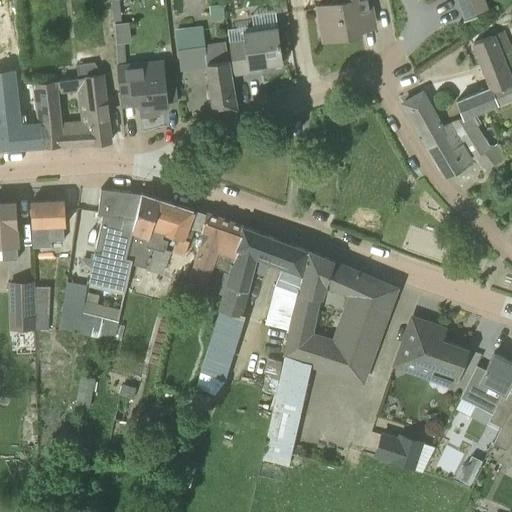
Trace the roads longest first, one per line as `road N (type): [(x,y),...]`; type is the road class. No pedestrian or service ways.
road 1 (residential): [(142,164),(365,72),(413,157),(511,253)]
road 2 (unclassified): [(511,305),(142,164)]
road 3 (residential): [(142,164),(0,170)]
